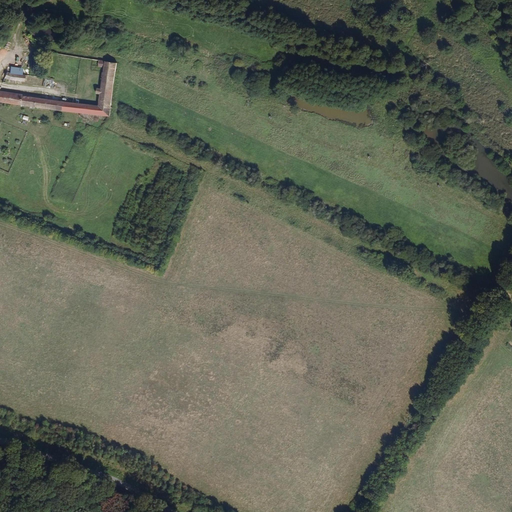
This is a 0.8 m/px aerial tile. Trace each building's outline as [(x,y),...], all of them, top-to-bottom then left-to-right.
[(99,99),(110,101),(115,64),(92,60),(91,66),(103,68),(100,89),(96,88),(95,95),(99,95),(99,99)] [(24,80),(26,80),(27,76),(7,74),(4,80),(23,83),(24,80)] [(0,102),(20,106),(22,96),(0,92),(0,102)] [(29,107),(85,115),(87,105),(22,96),(20,106),(29,107)] [(109,106),(109,104),(110,101),(99,99),(98,106),(109,108),(109,106)] [(90,116),(96,116),(98,106),(87,105),(85,115),(90,116)] [(106,118),(108,118),(109,108),(98,106),(96,116),(106,118)]
